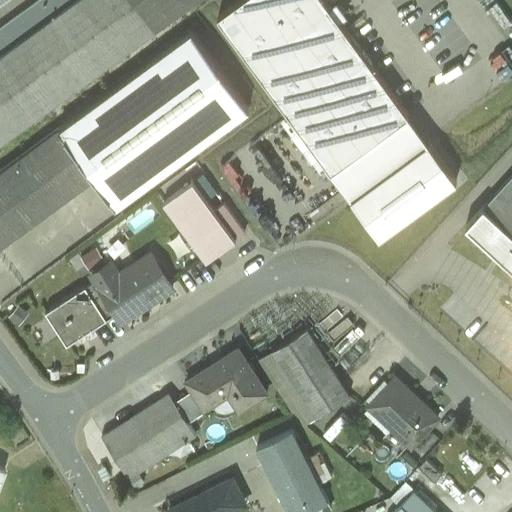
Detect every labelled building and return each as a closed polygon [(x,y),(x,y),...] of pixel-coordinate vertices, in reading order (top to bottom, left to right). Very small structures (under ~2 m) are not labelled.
[(38,0),(0,28),(0,141),(192,0),(38,0)] [(408,114),(325,0),(238,0),(218,15),(289,113),(320,155),(312,161),(320,173),(329,167),(331,170),(408,114)] [(192,30),(60,128),(96,177),(95,178),(116,205),(249,108),(192,30)] [(289,113),(279,120),(311,162),(312,161),(320,155),(289,113)] [(351,197),(428,140),(408,114),(331,170),(351,197)] [(60,128),(0,171),(0,247),(95,178),(96,177),(60,128)] [(428,140),(351,197),(380,237),(457,180),(428,140)] [(511,173),(483,205),(511,231),(511,173)] [(163,202),(206,260),(236,238),(214,208),(193,180),(163,202)] [(315,219),(345,198),(339,189),(309,210),(315,219)] [(214,208),(236,238),(246,231),(224,201),(214,208)] [(511,231),(483,205),(465,225),(498,255),(511,267),(511,231)] [(151,253),(118,274),(110,261),(92,273),(96,280),(117,312),(122,320),(172,287),(151,253)] [(117,312),(96,280),(86,286),(107,318),(117,312)] [(85,285),(46,311),(67,344),(107,318),(86,286),(85,285)] [(350,392),(306,326),(272,347),(317,415),(350,392)] [(236,347),(183,381),(202,409),(232,389),(244,407),(265,391),(236,347)] [(439,416),(396,376),(369,404),(412,445),(439,416)] [(168,393),(102,435),(129,477),(195,434),(168,393)] [(303,511),(329,499),(292,428),(257,447),(290,511),(303,511)] [(431,482),(440,469),(422,457),(413,469),(431,482)] [(231,479),(169,510),(170,511),(220,511),(243,501),(231,479)] [(405,480),(390,496),(399,504),(414,488),(405,480)] [(438,511),(414,488),(399,504),(391,511),(438,511)]
